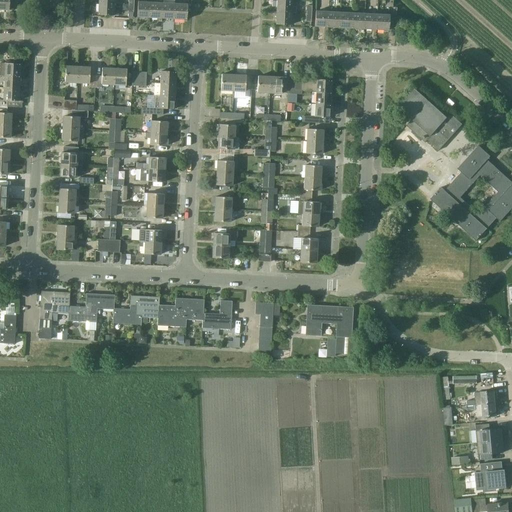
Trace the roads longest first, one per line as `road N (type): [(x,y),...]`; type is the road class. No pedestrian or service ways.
road 1 (residential): [(187,276),(197,46)]
road 2 (residential): [(32,267),(42,38)]
road 3 (residential): [(355,280),(373,54)]
road 4 (residential): [(355,280),(410,345),(511,362)]
road 5 (residential): [(373,54),(197,46)]
road 6 (residential): [(355,280),(187,276)]
road 7 (residential): [(511,122),(444,66),(373,54)]
road 8 (residential): [(187,276),(32,267)]
road 9 (residential): [(197,46),(42,38)]
road 10 (track): [(204,511),(199,382)]
road 11 (track): [(319,511),(312,390)]
